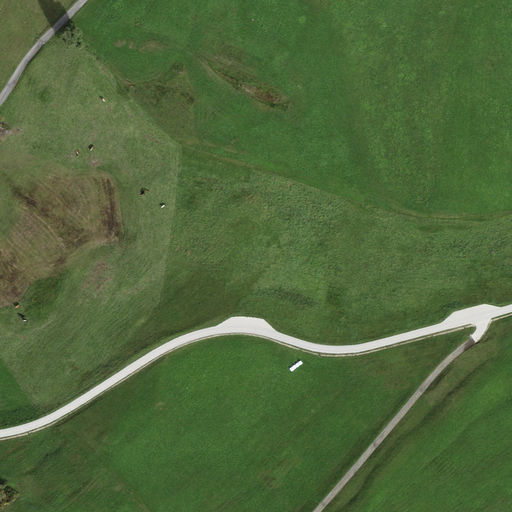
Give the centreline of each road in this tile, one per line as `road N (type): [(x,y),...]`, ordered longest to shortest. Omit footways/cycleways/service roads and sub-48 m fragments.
road 1 (unclassified): [(511,310),(349,350),(251,329),(190,336),(58,416),(0,436)]
road 2 (track): [(323,511),(474,339),(481,320)]
road 3 (track): [(88,0),(37,49),(0,107)]
